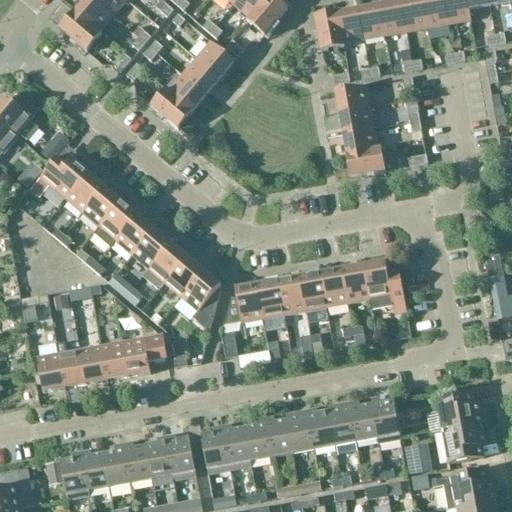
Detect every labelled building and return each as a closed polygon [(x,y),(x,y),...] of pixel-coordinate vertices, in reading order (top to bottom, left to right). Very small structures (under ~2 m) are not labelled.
[(100,36),(100,35),(114,19),(91,0),(88,0),(76,15),(76,16),(100,36)] [(91,0),(114,19),(128,2),(124,0),(91,0)] [(172,0),(170,2),(177,8),(183,1),(182,0),(172,0)] [(224,0),(234,8),(241,0),(224,0)] [(241,0),(234,8),(250,22),(251,22),(269,0),(241,0)] [(269,0),(251,22),(250,22),(248,25),(265,40),(289,12),(274,0),(269,0)] [(429,32),(450,28),(444,0),(428,0),(422,1),(428,32),(429,32)] [(444,0),(450,28),(472,24),(470,13),(467,0),(444,0)] [(467,0),(470,13),(490,9),(487,0),(467,0)] [(510,0),(487,0),(490,9),(511,5),(510,0)] [(183,1),(177,8),(184,14),(191,7),(183,1)] [(428,32),(422,1),(401,5),(407,36),(407,35),(428,32)] [(407,36),(401,5),(380,9),(386,40),(386,39),(407,36)] [(167,7),(161,14),(168,21),(174,13),(167,7)] [(380,9),(359,13),(365,43),(386,40),(380,9)] [(344,47),(365,43),(359,13),(339,16),(344,47)] [(60,32),(88,55),(103,38),(100,35),(100,36),(76,16),(76,15),(75,14),(60,32)] [(339,16),(339,15),(316,20),(322,55),(345,51),(344,47),(339,16)] [(179,18),(173,25),(180,31),(186,24),(179,18)] [(203,30),(210,36),(216,29),(209,23),(203,30)] [(216,29),(210,36),(217,42),(223,35),(216,29)] [(144,34),(138,41),(146,47),(152,40),(144,34)] [(497,38),(499,47),(506,46),(504,36),(497,38)] [(488,49),(499,47),(497,38),(486,40),(488,49)] [(146,47),(138,41),(132,48),(140,54),(146,47)] [(233,43),(227,50),(233,55),(239,48),(233,43)] [(151,51),(158,57),(164,50),(157,44),(151,51)] [(235,65),(211,45),(197,62),(221,82),(235,65)] [(239,61),(245,53),(239,48),(233,55),(239,60),(239,61)] [(152,64),(158,57),(151,51),(145,58),(152,64)] [(455,57),(456,66),(466,64),(464,55),(455,57)] [(125,57),(120,63),(127,69),(132,63),(125,57)] [(447,68),(456,66),(455,57),(446,58),(447,68)] [(197,62),(183,78),(207,99),(221,82),(197,62)] [(127,69),(120,63),(115,69),(122,75),(127,69)] [(412,64),(414,74),(423,72),(422,63),(412,64)] [(405,75),(414,74),(412,64),(403,66),(405,75)] [(138,67),(132,73),(139,79),(144,73),(138,67)] [(488,77),(497,75),(495,67),(486,69),(488,77)] [(379,70),(370,72),(372,82),(381,80),(379,70)] [(372,82),(370,72),(361,74),(363,83),(372,82)] [(139,79),(132,73),(127,79),(134,85),(139,79)] [(499,85),(497,75),(488,77),(490,87),(499,85)] [(349,76),(341,77),(343,87),(351,86),(349,76)] [(341,77),(334,79),(335,88),(343,87),(341,77)] [(183,78),(169,94),(169,95),(193,115),(193,114),(207,99),(183,78)] [(413,80),(403,82),(404,91),(414,89),(413,80)] [(371,111),(366,89),(336,94),(340,116),(371,111)] [(194,115),(193,114),(193,115),(169,95),(169,94),(167,92),(152,110),(179,133),(194,115)] [(0,124),(18,140),(20,138),(28,144),(39,130),(32,124),(33,123),(32,123),(40,113),(21,97),(13,106),(6,100),(0,107),(0,124)] [(496,119),(505,117),(503,110),(502,110),(494,112),(496,119)] [(374,132),(371,111),(340,116),(344,138),(374,132)] [(411,125),(420,124),(419,114),(409,116),(411,125)] [(507,128),(505,117),(496,119),(497,130),(507,128)] [(0,160),(3,157),(4,157),(18,140),(0,124),(0,160)] [(422,133),(420,124),(411,125),(412,134),(422,133)] [(347,158),(378,153),(374,132),(344,138),(347,158)] [(50,189),(67,203),(90,176),(73,161),(77,156),(68,149),(30,194),(39,202),(50,189)] [(347,158),(346,158),(351,181),(386,175),(382,152),(378,153),(347,158)] [(504,163),(511,161),(511,156),(511,152),(502,154),(504,163)] [(427,158),(418,159),(419,169),(428,167),(427,158)] [(408,161),(410,170),(419,169),(418,159),(408,161)] [(23,175),(18,181),(28,190),(33,184),(23,175)] [(90,176),(67,203),(83,217),(106,190),(90,176)] [(491,205),(504,203),(502,188),(488,191),(491,205)] [(123,204),(106,190),(83,217),(100,231),(123,204)] [(139,218),(123,204),(100,231),(94,237),(111,251),(116,245),(139,218)] [(116,245),(133,259),(156,232),(139,218),(116,245)] [(52,238),(60,244),(65,238),(57,231),(52,238)] [(156,232),(133,259),(149,273),(172,246),(156,232)] [(65,238),(60,244),(67,251),(73,244),(65,238)] [(149,273),(165,287),(188,260),(172,246),(149,273)] [(500,256),(486,259),(489,275),(503,272),(500,256)] [(85,266),(93,272),(98,266),(90,260),(85,266)] [(188,260),(165,287),(182,301),(205,274),(188,260)] [(386,265),(364,269),(370,303),(372,313),(394,309),(393,306),(405,304),(399,272),(388,274),(386,265)] [(98,266),(93,272),(100,279),(105,273),(98,266)] [(364,269),(343,273),(349,307),(370,303),(364,269)] [(328,311),(349,307),(343,273),(321,277),(328,311)] [(222,288),(205,274),(182,301),(198,314),(193,321),(210,335),(221,294),(219,292),(222,288)] [(306,315),(328,311),(321,277),(300,280),(306,315)] [(500,279),(490,281),(494,302),(504,300),(500,279)] [(300,280),(279,284),(285,319),(306,315),(300,280)] [(264,323),(285,319),(279,284),(258,288),(264,323)] [(118,294),(126,300),(131,294),(123,287),(118,294)] [(242,327),(264,323),(258,288),(236,292),(237,301),(232,302),(222,337),(227,362),(239,360),(234,335),(244,334),(242,327)] [(101,289),(91,290),(92,298),(102,296),(101,289)] [(131,294),(126,300),(133,307),(138,301),(131,294)] [(48,298),(38,300),(40,308),(50,306),(48,298)] [(508,321),(504,300),(494,302),(498,323),(508,321)] [(118,302),(115,303),(117,315),(129,311),(118,302)] [(156,316),(151,322),(159,328),(164,322),(156,316)] [(353,331),(355,339),(364,337),(363,329),(353,331)] [(345,341),(355,339),(353,331),(343,333),(345,341)] [(310,339),(312,347),(322,345),(320,337),(310,339)] [(145,341),(149,367),(168,363),(164,342),(161,339),(145,341)] [(302,348),(312,347),(310,339),(301,340),(302,348)] [(145,341),(123,345),(129,380),(151,376),(149,367),(145,341)] [(184,344),(172,347),(176,371),(188,369),(184,344)] [(65,392),(87,388),(80,353),(67,356),(65,345),(57,347),(59,357),(65,392)] [(123,345),(102,349),(108,384),(129,380),(123,345)] [(278,345),(268,346),(271,367),(282,365),(278,345)] [(65,392),(59,357),(58,357),(56,346),(39,350),(41,360),(37,361),(43,396),(65,392)] [(87,388),(108,384),(102,349),(80,353),(87,388)] [(472,396),(437,402),(443,435),(482,428),(478,407),(474,408),(472,396)] [(394,404),(372,408),(378,442),(379,446),(401,442),(394,404)] [(378,442),(372,408),(351,412),(357,445),(378,442)] [(336,449),(357,445),(351,412),(330,416),(336,449)] [(315,453),(336,449),(330,416),(309,419),(315,453)] [(287,419),(287,423),(294,457),(315,453),(309,419),(300,421),(299,417),(287,419)] [(287,423),(266,427),(272,461),(294,457),(287,423)] [(266,427),(245,431),(251,465),(252,465),(272,461),(266,427)] [(486,448),(482,428),(443,435),(448,467),(484,461),(482,449),(486,448)] [(253,470),(252,465),(251,465),(245,431),(224,435),(231,474),(253,470)] [(209,478),(231,474),(224,435),(202,439),(209,478)] [(190,441),(168,445),(174,479),(173,479),(174,484),(197,480),(190,441)] [(168,445),(147,449),(153,483),(173,479),(174,479),(168,445)] [(147,449),(125,453),(131,487),(153,483),(147,449)] [(416,449),(405,451),(410,479),(422,477),(416,449)] [(110,491),(131,487),(125,453),(104,457),(110,491)] [(104,457),(83,461),(89,495),(90,495),(110,491),(104,457)] [(91,499),(90,495),(89,495),(83,461),(61,465),(68,503),(91,499)] [(384,474),(385,482),(395,480),(393,472),(384,474)] [(448,511),(454,511),(457,511),(496,504),(490,472),(443,481),(444,489),(448,511)] [(0,511),(19,511),(23,511),(20,497),(32,494),(28,474),(4,478),(7,490),(0,491),(0,511)] [(376,483),(385,482),(384,474),(374,476),(376,483)] [(428,478),(412,480),(415,494),(431,491),(428,478)] [(351,480),(341,481),(343,489),(352,487),(351,480)] [(343,489),(341,481),(332,483),(333,491),(343,489)] [(443,481),(431,483),(433,491),(444,489),(443,481)] [(320,485),(299,489),(301,497),(322,493),(320,485)] [(387,488),(388,495),(397,494),(396,486),(387,488)] [(387,488),(366,491),(368,503),(389,499),(388,495),(387,488)] [(301,497),(299,489),(278,493),(279,501),(301,497)] [(354,494),(344,495),(346,503),(355,502),(354,494)] [(257,497),(258,505),(268,503),(266,495),(257,497)] [(346,503),(344,495),(334,497),(336,505),(346,503)] [(249,507),(258,505),(257,497),(247,499),(249,507)] [(318,500),(305,503),(307,510),(320,508),(318,500)] [(223,503),(213,505),(214,511),(219,511),(225,511),(236,509),(235,501),(223,503)] [(371,511),(387,511),(386,501),(370,504),(371,511)] [(297,511),(307,510),(305,503),(292,505),(293,511),(297,511)]
